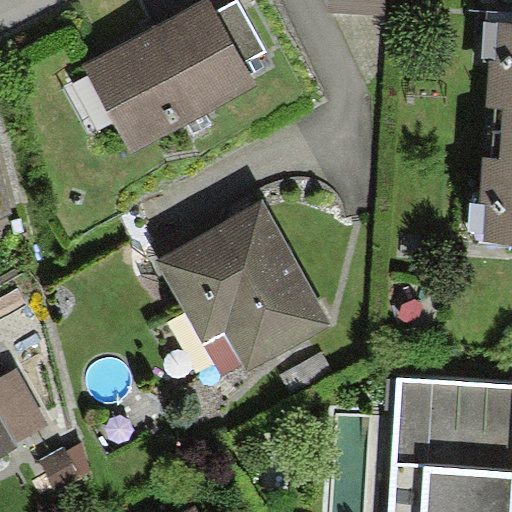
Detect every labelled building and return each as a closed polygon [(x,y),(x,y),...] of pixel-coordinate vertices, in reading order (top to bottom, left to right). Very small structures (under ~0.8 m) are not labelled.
[(209,0),(181,0),(82,52),(126,134),(247,70),(209,0)] [(511,17),(491,16),(475,226),(511,229),(511,17)] [(325,311),(255,190),(151,250),(197,331),(217,319),(240,359),(325,311)] [(0,440),(41,416),(8,363),(0,367),(0,440)] [(511,392),(394,385),(385,511),(507,511),(511,441),(511,440),(511,392)] [(200,511),(195,500),(171,511),(200,511)]
